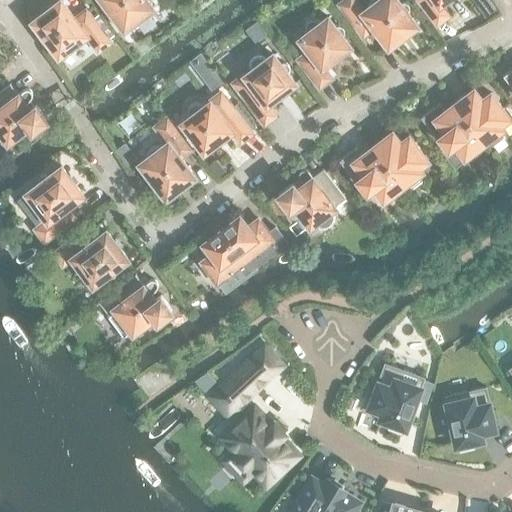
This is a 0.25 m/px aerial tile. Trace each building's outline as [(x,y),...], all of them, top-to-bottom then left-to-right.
[(47,42),(48,42),(58,54),(68,47),(70,48),(71,48),(73,48),(75,48),(76,47),(77,46),(78,45),(79,43),(79,42),(80,38),(86,33),(98,49),(109,40),(85,9),(75,17),(61,0),(57,0),(32,19),(42,33),(41,34),(41,35),(40,36),(40,38),(40,39),(41,40),(42,41),(43,42),(44,42),(45,43),(46,43),(47,42)] [(111,16),(114,15),(123,27),(131,22),(136,23),(138,23),(139,23),(140,22),(142,21),(143,20),(144,19),(145,17),(146,16),(146,14),(146,13),(146,12),(146,10),(152,6),(147,0),(102,0),(107,6),(106,7),(105,8),(105,10),(105,11),(105,12),(106,13),(106,14),(107,15),(108,15),(109,16),(110,16),(111,16)] [(416,23),(408,12),(409,8),(409,6),(409,5),(408,4),(408,3),(407,2),(406,2),(405,1),(404,1),(400,1),(398,0),(369,0),(369,2),(368,5),(362,9),(355,0),(342,0),(339,3),(363,34),(373,26),(388,45),(416,23)] [(441,0),(419,0),(436,22),(448,13),(439,2),(441,0)] [(305,29),(306,31),(298,36),(308,49),(298,57),(319,85),(330,76),(322,65),(350,44),(327,15),(319,20),(318,19),(317,18),(315,18),(313,17),(311,17),(310,18),(309,18),(307,19),(307,20),(305,21),(305,23),(304,25),(304,27),(304,28),(305,29)] [(251,68),(233,81),(264,122),(275,113),(267,102),(295,81),(287,71),(289,69),(289,66),(288,63),(286,62),(283,61),(280,62),(272,51),(264,58),(262,56),(261,56),(261,55),(260,55),(259,55),(258,55),(257,55),(256,55),(255,55),(254,55),(253,56),(252,56),(252,57),(251,58),(250,59),(250,60),(250,61),(249,62),(249,63),(250,64),(250,65),(251,68)] [(198,54),(188,61),(188,62),(195,71),(205,64),(198,55),(198,54)] [(511,65),(502,73),(511,86),(511,65)] [(24,88),(23,88),(18,93),(10,82),(0,89),(0,139),(1,139),(3,139),(5,137),(7,141),(29,124),(32,128),(46,117),(35,103),(31,96),(32,95),(32,94),(32,92),(32,91),(31,90),(31,89),(29,88),(28,87),(27,87),(26,87),(24,88)] [(473,86),(454,101),(484,140),(487,138),(492,140),(499,134),(499,129),(503,125),(500,122),(509,115),(490,90),(481,97),(473,86)] [(188,115),(181,121),(189,131),(189,132),(188,133),(188,134),(187,135),(187,136),(188,137),(188,138),(188,139),(189,139),(189,140),(190,140),(191,141),(192,141),(193,141),(194,141),(195,141),(196,140),(203,150),(231,129),(240,140),(251,131),(220,91),(202,105),(200,102),(199,102),(198,102),(197,101),(196,101),(195,101),(194,101),(193,102),(192,102),(191,103),(190,103),(189,104),(189,105),(188,105),(188,106),(187,107),(187,108),(187,109),(187,110),(187,111),(187,112),(187,113),(187,114),(188,115)] [(452,164),(484,140),(454,101),(445,108),(439,100),(420,115),(437,137),(439,135),(448,146),(442,151),(452,164)] [(146,152),(145,157),(139,161),(149,174),(147,178),(147,180),(148,181),(148,182),(149,183),(150,184),(152,185),(154,185),(156,184),(166,196),(194,175),(180,155),(190,147),(166,116),(155,125),(167,140),(161,144),(158,144),(156,144),(154,145),(153,145),(151,146),(149,147),(148,149),(147,150),(146,152)] [(409,133),(400,140),(392,129),(372,144),(402,183),(405,181),(410,183),(418,177),(417,172),(422,168),(419,165),(427,158),(409,133)] [(402,183),(372,144),(363,151),(357,143),(338,158),(355,180),(358,178),(367,189),(372,185),(383,198),(402,183)] [(41,214),(43,214),(47,219),(35,227),(44,239),(75,215),(68,204),(83,193),(61,164),(26,191),(30,197),(29,200),(29,202),(29,203),(30,205),(30,206),(31,207),(32,209),(33,211),(34,211),(36,213),(37,213),(39,214),(40,214),(41,214)] [(298,174),(298,175),(302,183),(297,186),(293,180),(278,191),(289,206),(293,203),(309,224),(314,221),(316,224),(318,225),(320,226),(322,226),(324,226),(326,225),(327,225),(329,224),(330,222),(332,221),(332,219),(333,218),(333,217),(333,215),(333,214),(333,213),(332,211),(331,208),(335,205),(334,204),(345,196),(323,167),(312,175),(308,169),(307,168),(306,168),(305,167),(303,167),(302,167),(301,168),(300,169),(299,170),(298,171),(298,172),(298,174)] [(212,252),(202,260),(217,280),(240,263),(247,271),(286,242),(276,228),(269,233),(258,217),(248,225),(239,213),(203,241),(212,252)] [(72,256),(77,262),(76,263),(76,264),(75,265),(75,267),(76,269),(76,270),(76,271),(77,273),(78,274),(80,275),(81,276),(83,277),(86,278),(88,277),(93,284),(128,257),(106,228),(93,238),(85,228),(54,251),(63,263),(72,256)] [(150,278),(149,279),(143,283),(135,272),(106,295),(114,305),(113,306),(116,309),(114,311),(113,312),(112,314),(112,316),(111,318),(111,320),(111,321),(112,323),(113,325),(114,327),(116,328),(118,329),(119,330),(120,330),(122,330),(124,331),(125,330),(127,330),(130,328),(133,331),(154,315),(157,318),(172,308),(161,293),(155,298),(151,293),(157,287),(157,285),(158,284),(158,283),(158,282),(157,281),(157,280),(156,279),(155,278),(153,278),(152,278),(151,278),(150,278)] [(219,384),(220,385),(237,404),(240,407),(246,413),(223,434),(238,451),(266,481),(297,453),(281,436),(286,432),(274,419),(270,423),(254,406),(251,408),(244,400),(284,363),(265,343),(219,384)] [(423,378),(424,376),(385,362),(369,405),(382,410),(380,417),(389,421),(387,426),(401,431),(403,426),(406,427),(416,397),(423,378)] [(423,378),(416,397),(425,401),(432,381),(423,378)] [(495,428),(486,386),(445,395),(456,444),(458,443),(459,449),(474,446),(473,440),(482,438),(481,431),(495,428)] [(352,511),(360,500),(343,489),(344,487),(327,477),(324,483),(312,475),(289,511),(352,511)] [(410,511),(408,511),(410,507),(405,505),(394,502),(391,511),(410,511)]
